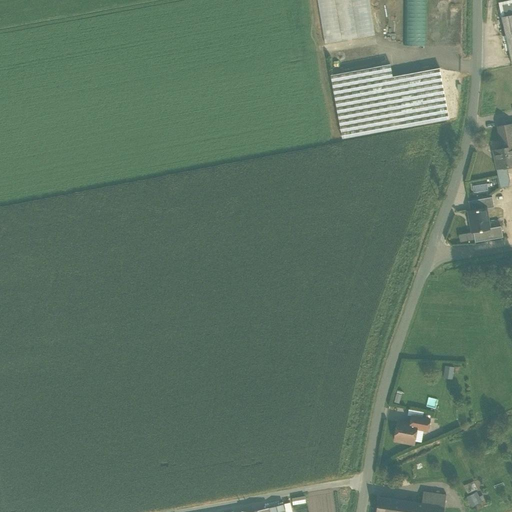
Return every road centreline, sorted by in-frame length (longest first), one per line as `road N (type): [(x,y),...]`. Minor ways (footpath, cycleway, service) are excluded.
road 1 (tertiary): [(366,484),(389,368),(471,123),(477,0)]
road 2 (residential): [(366,484),(185,511)]
